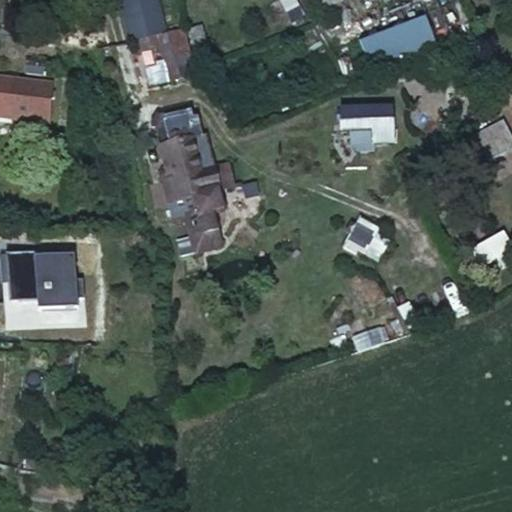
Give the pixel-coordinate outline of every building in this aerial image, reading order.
[(100,0),(114,49),(159,38),(148,0),(100,0)] [(340,0),(312,0),(315,12),(342,6),(340,0)] [(368,50),(355,55),(364,76),(412,57),(409,48),(373,61),(368,50)] [(478,48),(452,57),(458,70),(482,60),(478,48)] [(46,90),(0,86),(0,122),(44,125),(46,90)] [(511,113),(510,111),(501,118),(511,131),(511,113)] [(168,121),(137,131),(154,185),(160,183),(165,182),(171,203),(183,199),(181,192),(190,189),(186,175),(199,171),(194,153),(180,157),(168,121)] [(511,136),(510,131),(480,143),(490,170),(511,161),(511,136)] [(165,182),(160,183),(167,204),(171,203),(165,182)] [(74,249),(0,255),(0,279),(0,285),(14,284),(16,304),(36,302),(37,310),(79,306),(74,249)] [(299,358),(332,345),(326,328),(292,341),(299,358)]
